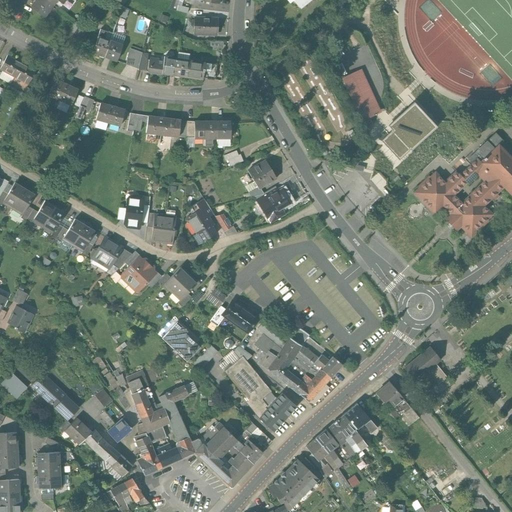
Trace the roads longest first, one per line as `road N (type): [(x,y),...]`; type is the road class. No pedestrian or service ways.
road 1 (residential): [(325,204),(174,257),(0,158)]
road 2 (residential): [(2,27),(134,84),(216,95),(253,79)]
road 3 (tertiary): [(229,511),(383,363)]
road 4 (residential): [(502,511),(383,363)]
road 5 (residential): [(325,204),(253,79)]
road 6 (residential): [(409,293),(325,204)]
